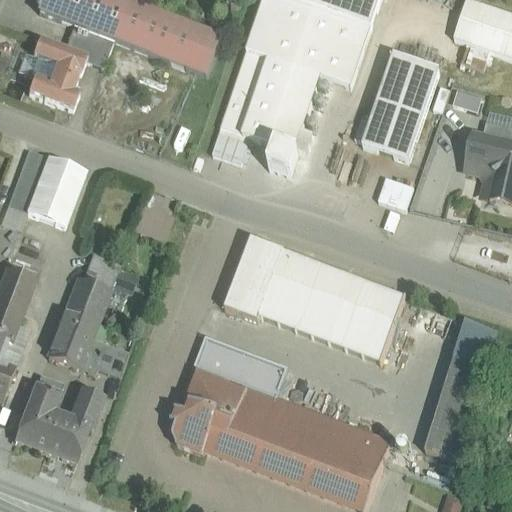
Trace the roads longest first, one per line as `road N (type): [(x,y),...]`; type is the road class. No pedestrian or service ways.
road 1 (residential): [(0,117),(270,217)]
road 2 (residential): [(270,217),(511,306)]
